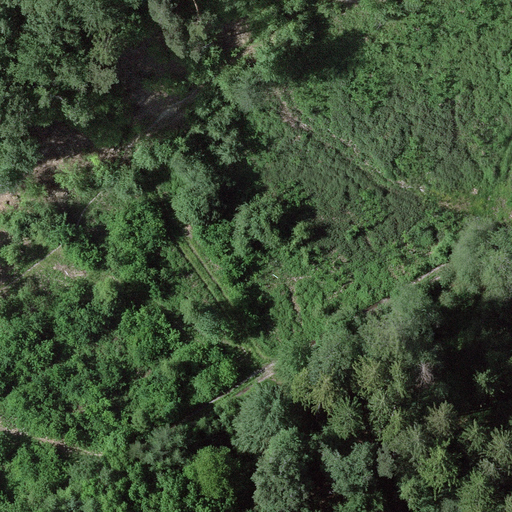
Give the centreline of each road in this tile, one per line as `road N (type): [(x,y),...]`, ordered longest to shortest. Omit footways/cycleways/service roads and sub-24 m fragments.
road 1 (track): [(0,2),(72,32),(92,49),(163,214),(270,375),(342,511)]
road 2 (track): [(36,511),(511,226)]
